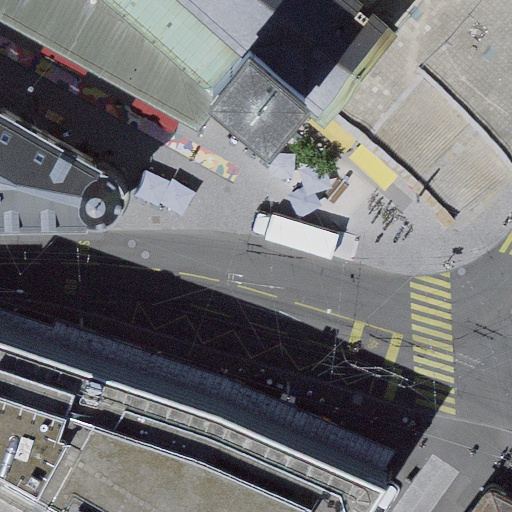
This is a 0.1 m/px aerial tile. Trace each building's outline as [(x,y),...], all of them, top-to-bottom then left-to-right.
[(200,123),(54,0),(0,0),(0,30),(119,105),(153,128),(181,144),(200,123)] [(54,0),(200,123),(209,114),(269,165),(310,115),(331,134),(398,57),(425,26),(406,10),(413,0),(54,0)] [(511,0),(413,0),(406,10),(425,26),(398,57),(475,126),(511,160),(511,0)] [(331,134),(407,202),(475,126),(398,57),(378,39),(310,115),(331,134)] [(53,142),(0,112),(0,238),(11,238),(95,237),(96,233),(100,234),(106,235),(111,234),(118,232),(123,228),(128,223),(130,216),(131,204),(128,191),(120,182),(109,176),(110,173),(53,142)] [(0,320),(0,319),(0,489),(40,511),(364,511),(399,457),(223,382),(0,320)] [(511,511),(511,490),(496,483),(474,511),(511,511)]
